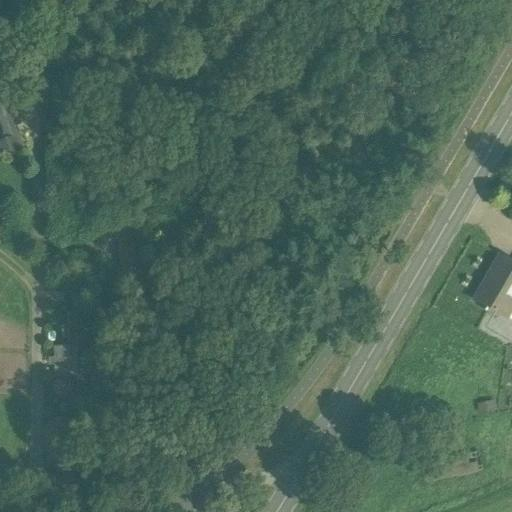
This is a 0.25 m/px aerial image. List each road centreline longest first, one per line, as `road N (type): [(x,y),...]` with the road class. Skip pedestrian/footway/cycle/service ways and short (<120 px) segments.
road 1 (track): [(40,506),(38,178),(28,71),(0,17)]
road 2 (primary): [(276,511),(511,116)]
